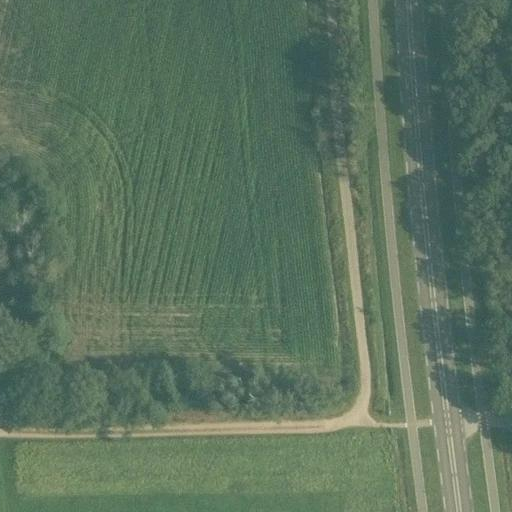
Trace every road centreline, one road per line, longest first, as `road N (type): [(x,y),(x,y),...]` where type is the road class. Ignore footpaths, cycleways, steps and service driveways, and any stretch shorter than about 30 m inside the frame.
road 1 (unclassified): [(360,425),(364,386),(331,0)]
road 2 (primary): [(447,423),(420,177),(412,0)]
road 3 (track): [(360,425),(0,429)]
